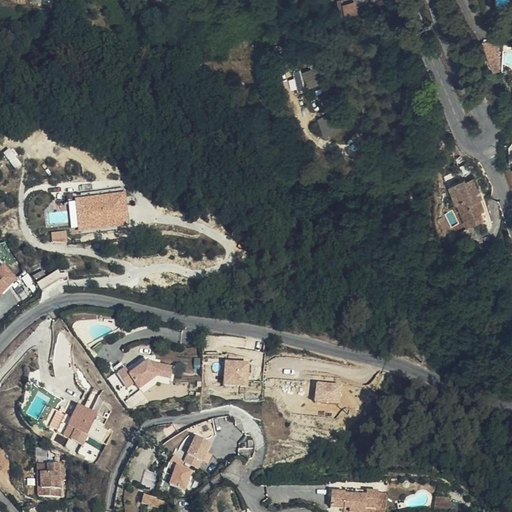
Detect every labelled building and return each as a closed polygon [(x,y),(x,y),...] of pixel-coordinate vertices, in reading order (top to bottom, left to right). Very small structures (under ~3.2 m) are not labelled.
[(348,13),(360,10),(357,0),(348,0),(345,1),(348,13)] [(502,53),(501,38),(485,39),(491,53),(502,53)] [(504,68),(502,53),(491,53),(496,68),(504,68)] [(310,86),(328,80),(322,64),(305,69),(310,86)] [(295,87),(306,86),(305,68),(293,69),(295,87)] [(339,110),(320,115),(326,134),(344,128),(339,110)] [(468,176),(457,181),(464,199),(461,200),(471,223),(486,217),(483,211),(487,210),(480,193),(483,192),(477,175),(469,178),(468,176)] [(464,199),(457,181),(453,182),(460,201),(461,200),(464,199)] [(130,224),(126,193),(76,199),(77,202),(70,203),(73,228),(80,227),(80,230),(130,224)] [(68,231),(53,233),(54,241),(69,242),(68,231)] [(5,266),(0,270),(0,297),(18,279),(5,266)] [(131,375),(122,364),(116,368),(129,387),(136,382),(141,388),(158,376),(172,378),(174,367),(148,362),(131,375)] [(250,364),(226,362),(225,384),(249,385),(250,364)] [(77,420),(69,440),(88,449),(92,439),(108,446),(113,434),(108,431),(115,415),(105,400),(97,396),(93,404),(101,408),(98,415),(90,411),(83,408),(77,420)] [(101,408),(93,404),(90,411),(98,415),(101,408)] [(61,436),(69,440),(77,420),(70,417),(61,436)] [(198,437),(185,464),(198,470),(202,462),(204,462),(213,444),(198,437)] [(39,462),(39,494),(61,494),(61,462),(39,462)] [(186,491),(193,473),(178,467),(171,485),(186,491)] [(346,492),(333,492),(332,507),(346,507),(346,510),(368,511),(368,506),(379,506),(380,492),(367,491),(367,495),(346,494),(346,492)] [(162,510),(164,503),(146,496),(143,505),(149,507),(148,510),(149,510),(148,511),(151,511),(152,511),(153,511),(154,509),(155,509),(156,508),(162,510)] [(451,497),(436,496),(435,509),(450,510),(451,497)]
